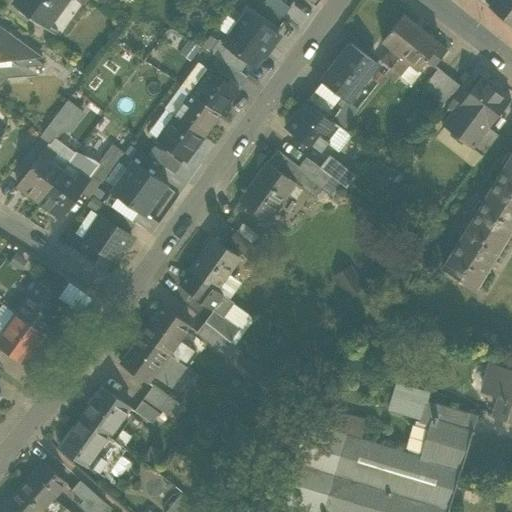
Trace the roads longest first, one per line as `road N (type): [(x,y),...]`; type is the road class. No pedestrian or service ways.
road 1 (residential): [(339,0),(129,299)]
road 2 (residential): [(129,299),(0,457)]
road 3 (residential): [(0,217),(129,299)]
